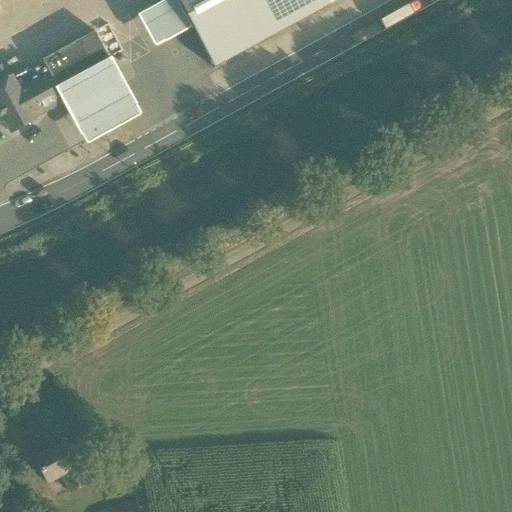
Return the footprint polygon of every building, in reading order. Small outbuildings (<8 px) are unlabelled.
[(177,0),(214,67),(329,5),(338,0),(177,0)] [(11,78),(0,83),(0,121),(0,122),(3,120),(11,133),(34,121),(31,116),(55,102),(48,88),(55,85),(56,88),(109,59),(94,32),(42,60),(44,63),(28,72),(35,84),(19,93),(11,78)] [(106,67),(49,98),(81,154),(137,123),(106,67)] [(33,460),(47,484),(61,477),(69,493),(86,484),(62,443),(33,460)] [(96,511),(140,511),(137,499),(96,511)]
